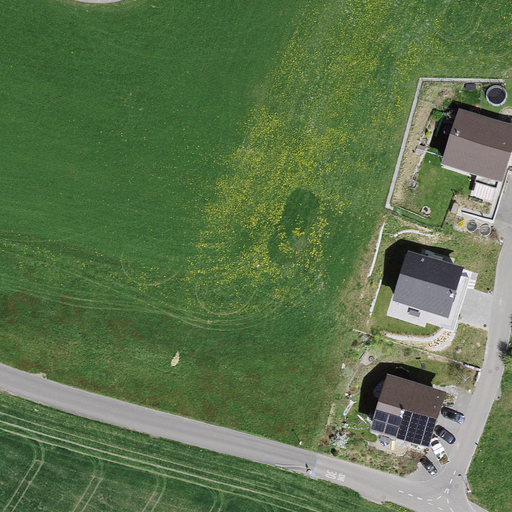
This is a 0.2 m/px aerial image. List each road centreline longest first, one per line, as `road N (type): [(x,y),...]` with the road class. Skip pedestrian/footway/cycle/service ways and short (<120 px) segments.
road 1 (unclassified): [(442,507),(0,385)]
road 2 (residential): [(442,507),(490,382),(511,263)]
